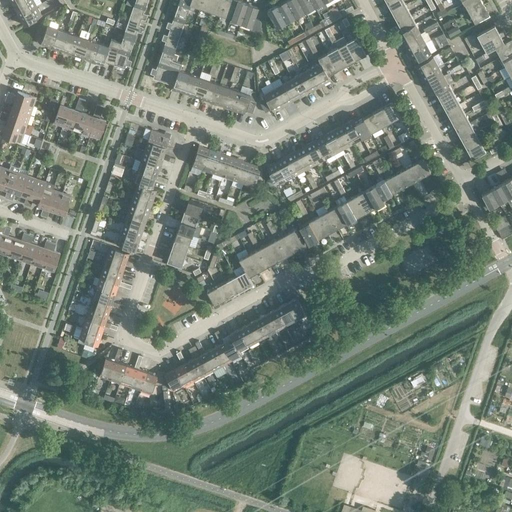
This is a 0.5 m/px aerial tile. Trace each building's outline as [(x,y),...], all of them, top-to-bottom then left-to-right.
[(37,5),(33,0),(24,0),(14,6),(19,15),(37,5)] [(148,0),(135,0),(133,6),(129,18),(140,22),(142,19),(145,20),(147,14),(144,13),(148,0)] [(179,0),(177,9),(188,12),(190,4),(191,0),(179,0)] [(214,0),(203,0),(200,8),(211,11),(214,0)] [(225,0),(214,0),(211,11),(221,15),(225,0)] [(237,0),(225,0),(221,15),(231,18),(237,0)] [(248,3),(239,0),(237,0),(231,18),(241,22),(248,3)] [(296,16),(286,0),(284,0),(277,4),(286,22),(296,16)] [(305,11),(299,0),(286,0),(296,16),(305,11)] [(315,6),(311,0),(299,0),(305,11),(315,6)] [(406,4),(403,0),(390,0),(387,2),(392,12),(406,4)] [(484,4),(481,0),(468,0),(464,3),(469,12),(484,4)] [(258,6),(248,3),(241,22),(252,25),(251,29),(262,33),(261,20),(254,18),(258,6)] [(286,22),(277,4),(267,9),(276,27),(286,22)] [(411,14),(406,4),(392,12),(397,21),(411,14)] [(489,14),(484,4),(469,12),(475,22),(489,14)] [(42,15),(37,5),(19,15),(24,25),(42,15)] [(441,10),(436,12),(439,16),(447,12),(445,8),(441,10)] [(188,12),(177,9),(172,23),(168,21),(166,27),(170,28),(169,32),(180,36),(188,12)] [(416,23),(411,14),(397,21),(402,30),(402,31),(415,23),(415,24),(416,23)] [(140,22),(129,18),(123,36),(122,42),(133,45),(137,31),(141,33),(143,27),(139,25),(140,22)] [(402,31),(402,30),(398,33),(403,42),(420,33),(415,24),(415,23),(402,31)] [(43,36),(39,35),(37,42),(41,44),(51,47),(58,29),(47,25),(43,36)] [(487,52),(495,47),(508,40),(511,37),(511,36),(511,35),(511,34),(511,31),(511,29),(509,31),(508,30),(505,32),(504,29),(499,32),(495,25),(477,34),(487,52)] [(456,35),(452,28),(447,31),(450,38),(456,35)] [(68,32),(58,29),(51,47),(62,51),(68,32)] [(430,40),(426,33),(425,31),(420,33),(403,42),(408,52),(426,43),(430,40)] [(78,36),(68,32),(62,51),(72,54),(78,36)] [(180,36),(169,32),(168,35),(164,34),(162,40),(166,41),(161,55),(172,59),(174,53),(180,36)] [(301,33),(294,37),(297,41),(303,37),(301,33)] [(111,38),(108,46),(109,46),(104,61),(114,65),(122,42),(123,36),(119,34),(117,40),(111,38)] [(88,39),(78,36),(72,54),(82,58),(88,39)] [(366,54),(357,36),(347,42),(356,59),(366,54)] [(511,50),(511,37),(508,40),(495,47),(500,57),(511,50)] [(449,43),(446,38),(439,42),(442,47),(449,43)] [(99,43),(88,39),(82,58),(92,61),(99,43)] [(133,45),(122,42),(114,65),(125,68),(126,65),(130,66),(132,60),(128,59),(133,45)] [(356,59),(347,42),(337,47),(347,65),(356,59)] [(109,46),(108,46),(99,43),(92,61),(103,65),(104,61),(109,46)] [(431,52),(426,43),(408,52),(414,62),(431,52)] [(347,65),(337,47),(328,52),(337,70),(347,65)] [(511,62),(511,50),(500,57),(505,66),(511,62)] [(337,70),(328,52),(318,58),(320,62),(321,62),(328,75),(337,70)] [(174,53),(172,59),(164,82),(173,85),(174,85),(179,70),(182,62),(177,60),(179,55),(174,53)] [(172,59),(161,55),(156,69),(152,67),(150,73),(154,75),(153,78),(164,82),(172,59)] [(482,55),(475,58),(478,63),(485,59),(482,55)] [(438,66),(433,56),(415,65),(421,75),(438,66)] [(321,62),(320,62),(311,68),(321,85),(331,80),(328,75),(321,62)] [(443,75),(438,66),(421,75),(426,85),(443,75)] [(321,85),(311,68),(302,73),(311,90),(321,85)] [(174,85),(173,85),(172,89),(183,92),(189,73),(179,70),(174,85)] [(199,77),(189,73),(183,92),(193,96),(199,77)] [(311,90),(302,73),(292,78),(302,95),(311,90)] [(449,84),(443,75),(426,85),(431,94),(436,92),(449,85),(449,84)] [(210,80),(199,77),(193,96),(203,99),(210,80)] [(302,95),(292,78),(283,83),(292,101),(302,95)] [(220,84),(210,80),(203,99),(214,103),(220,84)] [(292,101),(283,83),(273,88),(283,106),(292,101)] [(230,87),(220,84),(214,103),(224,106),(230,87)] [(449,84),(449,85),(436,92),(441,101),(454,94),(449,84)] [(240,91),(230,87),(224,106),(234,110),(240,91)] [(283,106),(273,88),(264,93),(262,90),(258,92),(259,101),(265,97),(272,109),(273,111),(283,106)] [(18,90),(15,99),(33,105),(36,96),(18,90)] [(250,94),(240,91),(234,110),(244,113),(245,111),(250,99),(256,101),(255,92),(252,90),(250,94)] [(459,103),(454,94),(441,101),(446,110),(459,103)] [(58,99),(51,96),(47,107),(55,109),(58,99)] [(265,97),(259,101),(265,112),(272,109),(265,97)] [(82,99),(79,98),(75,109),(69,107),(63,126),(72,129),(78,111),(79,108),(82,99)] [(33,105),(15,99),(12,108),(30,115),(33,105)] [(250,99),(245,111),(253,113),(256,101),(250,99)] [(400,116),(392,102),(383,107),(390,122),(400,116)] [(465,113),(459,103),(446,110),(451,120),(465,113)] [(54,122),(63,126),(69,107),(60,104),(54,122)] [(390,122),(383,107),(373,113),(381,127),(390,122)] [(30,115),(12,108),(8,117),(26,124),(30,115)] [(87,114),(78,111),(72,129),(81,132),(87,114)] [(381,127),(373,113),(364,118),(371,132),(381,127)] [(470,122),(465,113),(451,120),(456,129),(470,122)] [(96,117),(87,114),(81,132),(90,135),(96,117)] [(26,124),(8,117),(5,126),(23,133),(26,124)] [(106,120),(96,117),(90,135),(99,138),(106,120)] [(364,118),(354,123),(362,137),(371,132),(364,118)] [(353,120),(343,125),(352,142),(362,137),(354,123),(353,120)] [(475,132),(470,122),(456,129),(462,139),(475,132)] [(352,142),(343,125),(333,130),(343,148),(352,142)] [(23,133),(5,126),(2,136),(20,142),(23,133)] [(170,136),(151,129),(148,140),(167,146),(170,136)] [(343,148),(333,130),(324,135),(333,153),(343,148)] [(402,142),(407,139),(404,133),(403,132),(398,135),(402,142)] [(480,141),(475,132),(462,139),(467,148),(480,141)] [(135,135),(128,133),(125,143),(132,146),(135,135)] [(333,153),(324,135),(314,141),(324,158),(333,153)] [(167,146),(148,140),(144,150),(163,157),(164,154),(167,146)] [(324,158),(314,141),(305,146),(314,163),(324,158)] [(486,151),(480,141),(467,148),(472,158),(486,151)] [(209,149),(199,145),(192,164),(203,168),(209,149)] [(314,163),(305,146),(295,151),(305,168),(314,163)] [(220,152),(209,149),(203,168),(213,171),(220,152)] [(163,157),(144,150),(141,160),(160,167),(162,158),(168,160),(169,156),(164,154),(163,157)] [(305,168),(295,151),(286,156),(295,173),(305,168)] [(230,156),(220,152),(213,171),(223,175),(230,156)] [(240,159),(230,156),(223,175),(233,178),(240,159)] [(295,173),(286,156),(276,161),(286,179),(295,173)] [(430,171),(423,158),(413,163),(421,177),(430,171)] [(250,163),(240,159),(233,178),(244,182),(250,163)] [(160,167),(141,160),(137,170),(156,177),(155,179),(161,181),(163,177),(157,175),(160,167)] [(286,179),(276,161),(266,167),(276,184),(286,179)] [(261,166),(250,163),(244,182),(258,187),(261,179),(257,178),(261,166)] [(421,177),(413,163),(404,169),(411,182),(421,177)] [(11,165),(9,169),(3,187),(9,189),(6,197),(9,199),(11,193),(12,190),(18,172),(20,168),(11,165)] [(114,165),(112,173),(121,176),(124,168),(114,165)] [(0,166),(0,186),(3,187),(9,169),(0,166)] [(411,182),(404,169),(394,174),(402,187),(411,182)] [(156,177),(137,170),(134,181),(138,182),(153,187),(155,179),(156,177)] [(27,175),(18,172),(12,190),(21,193),(27,175)] [(306,175),(309,181),(314,179),(310,172),(306,175)] [(402,187),(394,174),(385,179),(392,192),(402,187)] [(36,178),(27,175),(21,193),(30,196),(36,178)] [(46,182),(36,178),(30,196),(29,199),(27,205),(31,206),(33,198),(39,200),(44,186),(46,182)] [(511,194),(511,180),(510,178),(501,183),(508,196),(511,194)] [(317,186),(314,179),(309,181),(313,188),(317,186)] [(392,192),(385,179),(375,184),(383,197),(392,192)] [(54,185),(46,182),(44,186),(39,200),(37,204),(47,207),(53,189),(54,185)] [(138,182),(134,192),(153,199),(157,188),(153,187),(138,182)] [(508,196),(501,183),(491,188),(499,201),(508,196)] [(383,197),(375,184),(366,189),(375,207),(385,201),(383,197)] [(345,192),(341,185),(337,187),(341,194),(345,192)] [(294,193),(290,186),(283,190),(287,197),(294,193)] [(499,201),(491,188),(482,194),(486,201),(482,203),(485,209),(499,201)] [(62,192),(53,189),(47,207),(56,210),(62,192)] [(375,207),(366,189),(356,195),(366,212),(375,207)] [(71,195),(62,192),(56,210),(65,214),(71,195)] [(153,199),(134,192),(131,202),(150,209),(153,199)] [(366,212),(356,195),(347,200),(356,217),(366,212)] [(188,199),(185,209),(199,214),(203,204),(188,199)] [(304,206),(300,199),(295,201),(299,208),(304,206)] [(356,217),(347,200),(337,205),(347,222),(356,217)] [(150,209),(131,202),(127,213),(146,219),(150,209)] [(347,222),(337,205),(328,210),(337,227),(347,222)] [(285,207),(278,211),(280,215),(287,211),(285,207)] [(199,214),(185,209),(181,220),(196,224),(199,214)] [(337,227),(328,210),(318,215),(328,233),(337,227)] [(146,219),(127,213),(124,223),(143,230),(146,219)] [(328,233),(318,215),(309,221),(318,238),(328,233)] [(504,215),(493,221),(497,230),(509,224),(504,215)] [(196,224),(181,220),(177,230),(192,235),(196,224)] [(318,238),(309,221),(299,226),(309,243),(318,238)] [(143,230),(124,223),(120,233),(139,240),(143,230)] [(511,231),(511,229),(509,224),(497,230),(502,238),(511,231)] [(306,245),(296,227),(287,232),(296,250),(306,245)] [(192,235),(177,230),(174,240),(188,245),(192,235)] [(296,250),(287,232),(277,238),(287,255),(296,250)] [(139,240),(120,233),(117,244),(136,250),(139,240)] [(15,237),(3,234),(0,242),(0,252),(8,256),(15,237)] [(26,241),(15,237),(8,256),(20,259),(26,241)] [(287,255),(277,238),(267,243),(277,260),(287,255)] [(188,245),(174,240),(170,251),(185,256),(188,245)] [(37,245),(26,241),(20,259),(31,263),(37,245)] [(277,260),(267,243),(258,248),(267,266),(277,260)] [(49,249),(37,245),(31,263),(42,267),(49,249)] [(129,251),(111,245),(107,255),(126,262),(126,260),(129,251)] [(267,266),(258,248),(248,253),(258,271),(267,266)] [(60,253),(49,249),(42,267),(54,271),(60,253)] [(185,256),(170,251),(167,261),(181,266),(185,256)] [(258,271),(248,253),(239,259),(245,270),(248,276),(249,276),(258,271)] [(126,262),(107,255),(103,266),(122,272),(125,264),(131,266),(133,262),(126,260),(126,262)] [(122,272),(103,266),(100,276),(119,282),(118,284),(124,286),(126,282),(119,280),(122,272)] [(245,270),(236,275),(243,288),(253,283),(249,276),(248,276),(245,270)] [(243,288),(236,275),(226,280),(233,294),(243,288)] [(119,282),(100,276),(96,286),(115,293),(118,284),(119,282)] [(233,294),(226,280),(216,286),(224,299),(233,294)] [(115,293),(96,286),(93,297),(112,303),(112,301),(115,293)] [(224,299),(216,286),(207,291),(214,304),(224,299)] [(35,293),(34,297),(45,301),(46,297),(47,294),(40,291),(39,294),(35,293)] [(112,303),(93,297),(89,307),(108,313),(111,305),(117,307),(119,303),(112,301),(112,303)] [(296,297),(287,302),(296,320),(306,314),(296,297)] [(296,320),(287,302),(277,308),(287,325),(296,320)] [(108,313),(89,307),(86,317),(105,323),(104,325),(110,328),(112,324),(106,321),(108,313)] [(287,325),(277,308),(268,313),(277,330),(287,325)] [(277,330),(268,313),(258,318),(268,335),(277,330)] [(105,323),(86,317),(82,327),(101,334),(104,325),(105,323)] [(268,335),(258,318),(249,323),(258,341),(268,335)] [(258,341),(249,323),(239,328),(249,346),(258,341)] [(75,337),(79,338),(77,342),(85,344),(86,340),(96,344),(98,344),(101,334),(82,327),(77,325),(74,333),(75,337)] [(249,346),(239,328),(230,334),(232,338),(232,337),(239,351),(240,351),(249,346)] [(224,342),(221,336),(217,338),(221,344),(222,343),(232,360),(242,355),(240,351),(239,351),(232,337),(232,338),(224,342)] [(60,337),(58,344),(64,346),(66,339),(60,337)] [(96,344),(86,340),(85,344),(84,347),(94,350),(96,344)] [(222,343),(221,344),(213,348),(222,365),(232,360),(222,343)] [(205,352),(202,346),(198,348),(202,354),(194,358),(203,376),(213,370),(203,353),(205,352)] [(248,350),(252,356),(256,354),(252,347),(248,350)] [(222,365),(213,348),(205,352),(203,353),(213,370),(222,365)] [(120,355),(116,354),(114,360),(116,361),(109,379),(120,383),(126,364),(118,361),(120,355)] [(116,361),(114,360),(105,357),(99,376),(109,379),(116,361)] [(186,362),(183,357),(179,359),(183,364),(184,364),(194,381),(203,376),(194,358),(186,362)] [(141,362),(137,361),(135,367),(126,364),(120,383),(130,386),(136,367),(139,368),(141,362)] [(184,364),(183,364),(175,369),(184,386),(194,381),(184,364)] [(136,367),(130,386),(140,390),(147,371),(139,368),(136,367)] [(184,386),(175,369),(166,374),(164,371),(161,371),(162,384),(170,384),(175,392),(184,386)] [(157,374),(147,371),(140,390),(151,393),(154,385),(162,384),(161,371),(158,372),(157,374)]
